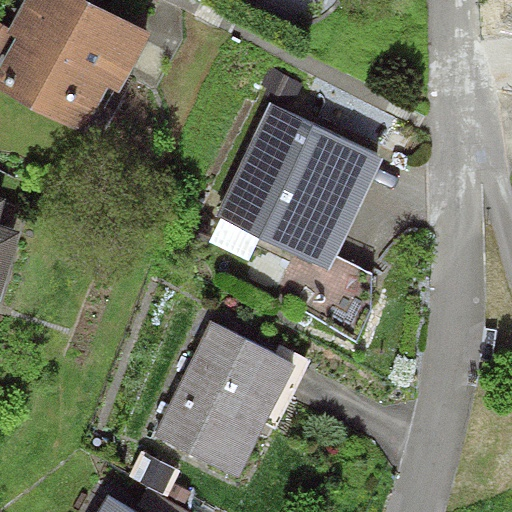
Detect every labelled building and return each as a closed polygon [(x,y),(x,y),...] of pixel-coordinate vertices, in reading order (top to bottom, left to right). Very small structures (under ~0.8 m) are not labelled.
[(84,0),(43,0),(1,80),(98,131),(149,34),(84,0)] [(385,160),(279,112),(230,218),(336,267),(385,160)] [(0,194),(0,342),(38,231),(1,218),(8,198),(0,194)] [(209,318),(154,436),(246,478),(301,360),(209,318)] [(145,511),(97,483),(80,511),(145,511)]
